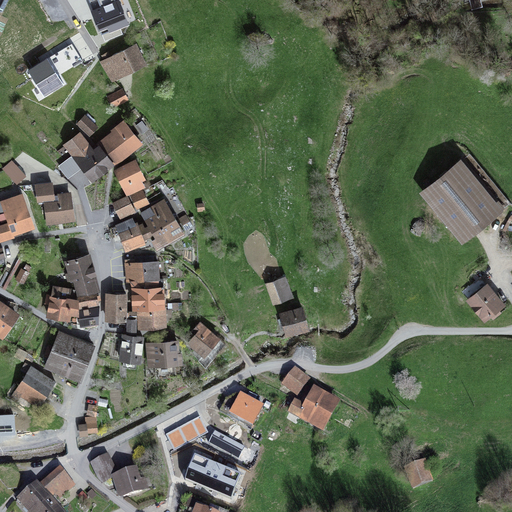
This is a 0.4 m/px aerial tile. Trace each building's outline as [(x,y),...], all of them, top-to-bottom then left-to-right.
[(472,9),(482,7),(480,0),(463,0),(465,3),(470,1),(472,9)] [(135,44),(111,57),(108,53),(103,56),(105,60),(101,63),(112,81),(128,72),(130,74),(132,73),(131,71),(146,63),(135,44)] [(108,97),(113,107),(128,100),(122,90),(108,97)] [(77,123),(90,135),(97,128),(85,116),(77,123)] [(111,130),(114,133),(109,138),(123,156),(140,143),(123,121),(111,130)] [(147,129),(142,122),(136,126),(142,133),(147,129)] [(83,167),(98,155),(94,150),(93,150),(80,134),(65,145),(73,156),(82,167),(83,167)] [(98,147),(112,164),(123,156),(109,138),(108,136),(98,144),(99,146),(98,147)] [(83,167),(93,179),(112,164),(98,147),(94,150),(98,155),(83,167)] [(61,165),(70,177),(82,167),(73,156),(61,165)] [(465,238),(502,207),(463,160),(425,190),(465,238)] [(135,161),(117,170),(130,196),(131,195),(143,190),(148,187),(146,183),(142,185),(139,179),(143,177),(135,161)] [(16,183),(25,175),(13,162),(4,170),(16,183)] [(52,221),(73,218),(70,193),(53,195),(52,183),(36,185),(38,202),(46,201),(48,221),(52,220),(52,221)] [(137,208),(148,202),(143,190),(131,195),(137,208)] [(0,217),(2,222),(7,220),(9,223),(12,233),(14,232),(15,235),(22,233),(26,231),(25,228),(32,226),(21,196),(20,195),(8,198),(9,200),(2,202),(5,213),(0,214),(0,217)] [(121,219),(136,211),(128,196),(113,203),(121,219)] [(164,199),(141,213),(145,219),(148,224),(162,220),(165,225),(175,219),(164,199)] [(179,219),(186,230),(192,226),(186,215),(179,219)] [(145,242),(144,239),(149,236),(142,224),(138,226),(137,224),(135,225),(132,218),(117,225),(126,250),(145,242)] [(146,222),(142,224),(149,236),(153,234),(155,238),(152,241),(157,250),(161,247),(160,244),(182,232),(175,219),(165,225),(162,220),(148,224),(145,219),(144,219),(146,222)] [(8,236),(8,235),(12,233),(9,223),(1,226),(0,224),(0,240),(0,241),(1,241),(0,239),(8,236)] [(160,244),(161,247),(184,235),(182,232),(160,244)] [(81,258),(81,257),(76,258),(76,259),(67,262),(70,274),(67,275),(68,280),(72,279),(72,280),(75,280),(79,294),(98,290),(89,255),(81,258)] [(158,261),(154,261),(153,256),(135,257),(135,259),(125,260),(127,281),(131,281),(158,279),(158,273),(159,274),(158,261)] [(22,270),(17,279),(23,283),(30,268),(25,266),(23,270),(22,270)] [(273,304),(293,297),(286,276),(266,283),(273,304)] [(485,287),(487,285),(480,277),(479,279),(485,287)] [(134,309),(138,308),(164,307),(163,278),(158,279),(131,281),(133,288),(134,309)] [(485,287),(479,279),(462,292),(485,320),(490,315),(493,319),(500,313),(497,309),(503,304),(487,285),(485,287)] [(46,300),(51,301),(48,315),(69,319),(70,313),(77,314),(77,300),(76,290),(54,286),(52,296),(48,295),(46,300)] [(97,305),(99,305),(96,291),(77,295),(79,309),(97,305)] [(126,294),(108,294),(107,319),(119,320),(127,321),(127,319),(129,319),(129,311),(125,311),(126,294)] [(16,315),(0,302),(0,336),(1,337),(16,315)] [(98,323),(98,314),(97,305),(79,309),(78,309),(81,326),(98,323)] [(153,328),(164,326),(164,307),(138,308),(138,321),(139,321),(140,328),(153,328)] [(286,328),(287,334),(308,328),(302,307),(281,313),(283,318),(279,319),(282,329),(286,328)] [(137,359),(140,360),(143,335),(136,334),(135,319),(129,319),(127,319),(127,321),(127,324),(127,333),(124,333),(120,359),(124,360),(123,365),(136,366),(137,359)] [(190,351),(205,367),(225,344),(200,322),(192,330),(195,333),(188,342),(194,347),(190,351)] [(67,379),(68,375),(81,379),(94,345),(60,332),(53,348),(49,346),(48,348),(45,356),(49,357),(46,366),(56,370),(57,370),(55,375),(67,379)] [(179,375),(178,362),(182,361),(181,352),(177,353),(176,341),(154,343),(153,339),(147,340),(147,343),(146,343),(148,365),(156,364),(157,377),(179,375)] [(28,353),(18,348),(14,356),(23,361),(28,353)] [(22,369),(27,373),(32,366),(26,363),(22,369)] [(20,394),(39,406),(55,381),(32,366),(27,373),(11,397),(16,400),(20,394)] [(283,384),(296,395),(301,390),(291,382),(299,372),(295,369),(283,384)] [(299,372),(291,382),(301,390),(309,380),(299,372)] [(325,397),(310,388),(302,401),(329,416),(336,404),(324,397),(325,397)] [(251,429),(253,426),(231,414),(241,396),(238,394),(225,401),(220,412),(251,429)] [(241,396),(231,414),(253,426),(263,407),(241,396)] [(289,412),(322,430),(329,416),(302,401),(300,404),(295,401),(289,412)] [(90,405),(88,413),(95,415),(96,407),(90,405)] [(97,431),(96,416),(85,417),(86,424),(87,432),(97,431)] [(92,463),(102,484),(112,479),(112,477),(116,475),(107,456),(92,463)] [(405,469),(413,489),(432,481),(424,461),(405,469)] [(0,479),(8,489),(18,489),(17,474),(13,475),(13,468),(0,468),(0,479)] [(75,486),(59,468),(39,486),(50,498),(54,504),(58,500),(75,486)] [(144,479),(139,480),(136,469),(116,475),(112,477),(112,479),(119,497),(123,496),(123,497),(143,491),(142,490),(147,488),(144,479)] [(40,511),(43,510),(40,507),(50,498),(39,486),(36,483),(18,499),(19,500),(17,502),(20,505),(22,503),(29,511),(40,511)] [(61,511),(60,509),(54,504),(50,498),(40,507),(43,510),(40,511),(61,511)] [(60,509),(63,506),(58,500),(54,504),(60,509)] [(209,511),(212,511),(213,510),(197,503),(193,511),(201,511),(203,509),(209,511)]
